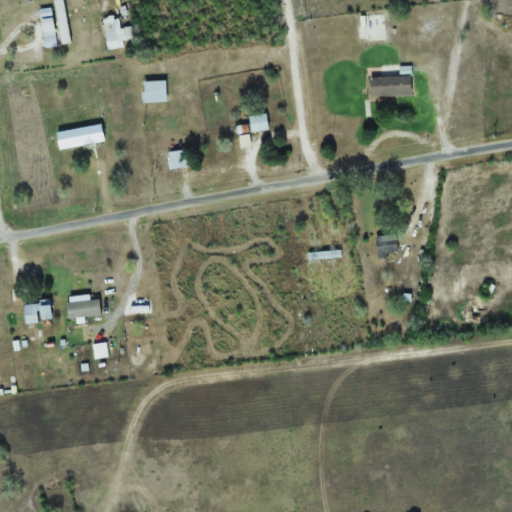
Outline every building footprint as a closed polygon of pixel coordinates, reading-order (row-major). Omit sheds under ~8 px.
[(59,45),(49,8),(38,11),(48,48),(59,45)] [(109,50),(124,46),(116,11),(100,15),(109,50)] [(385,41),(384,15),(357,15),(357,41),(385,41)] [(412,96),(411,66),(381,66),(382,78),(371,78),(371,97),(412,96)] [(167,81),(143,81),(143,102),(167,102),(167,81)] [(253,145),(252,133),(269,131),(267,114),(249,116),(250,124),(237,126),(239,147),(253,145)] [(105,141),(102,124),(58,133),(61,149),(105,141)] [(169,169),(188,168),(187,152),(194,151),(193,142),(148,146),(149,155),(168,154),(169,169)] [(165,232),(166,250),(181,249),(179,230),(165,232)] [(397,234),(377,235),(378,255),(398,254),(397,234)] [(52,321),(52,302),(26,302),(26,321),(52,321)]
